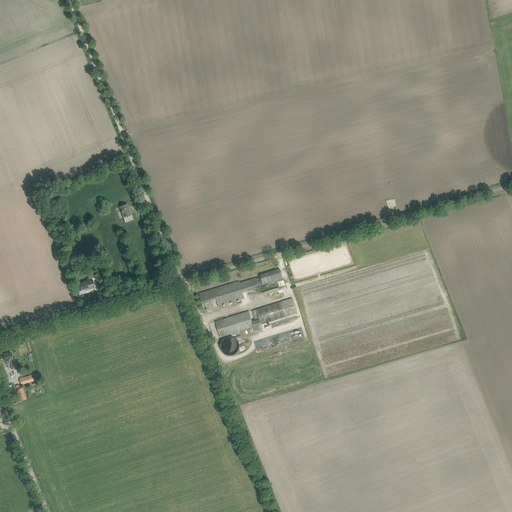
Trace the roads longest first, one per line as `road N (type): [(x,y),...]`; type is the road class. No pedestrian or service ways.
road 1 (unclassified): [(0,334),(511,185)]
road 2 (track): [(71,0),(182,282)]
road 3 (track): [(0,394),(47,511)]
